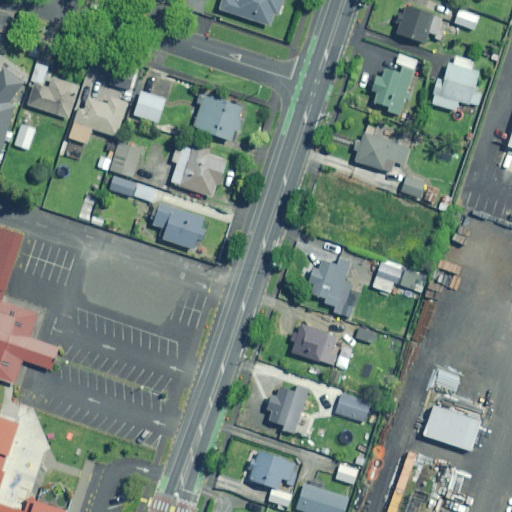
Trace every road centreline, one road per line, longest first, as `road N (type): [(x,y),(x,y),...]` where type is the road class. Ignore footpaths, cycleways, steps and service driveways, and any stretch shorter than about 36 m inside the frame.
road 1 (secondary): [(312,85),(171,511)]
road 2 (residential): [(312,85),(21,0)]
